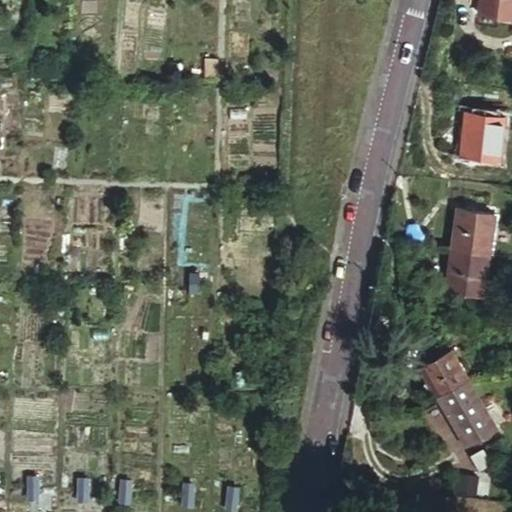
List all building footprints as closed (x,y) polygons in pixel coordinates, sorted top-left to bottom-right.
[(511,0),(479,0),(478,13),(511,16),(511,0)] [(502,116),(465,112),(460,154),(498,158),(502,116)] [(456,207),(450,248),(486,254),(492,212),(456,207)] [(486,254),(450,248),(444,289),(481,294),(486,254)] [(417,369),(436,396),(466,377),(447,349),(417,369)] [(466,377),(436,396),(467,443),(498,422),(466,377)]
